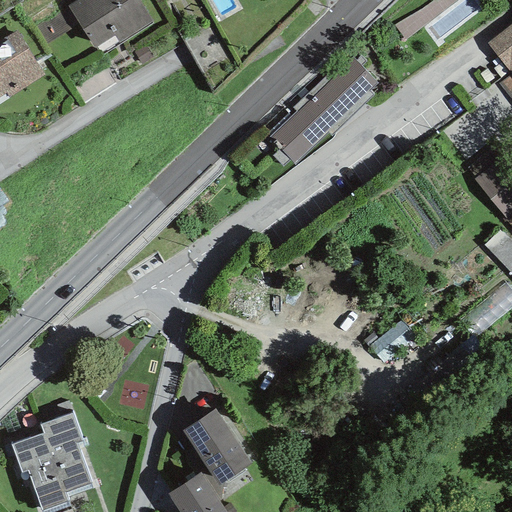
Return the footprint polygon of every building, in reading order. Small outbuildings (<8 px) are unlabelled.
[(75,0),(67,5),(94,49),(114,36),(119,44),(153,23),(138,0),(75,0)] [(511,23),(487,43),(510,74),(511,76),(511,23)] [(0,104),(46,74),(17,30),(0,41),(0,104)] [(134,53),(142,64),(153,58),(145,46),(134,53)] [(295,112),(269,137),(294,163),(327,132),(330,136),(374,95),(370,91),(378,84),(353,58),(329,80),(326,76),(292,108),(295,112)] [(511,76),(510,74),(498,84),(511,101),(511,76)] [(511,263),(511,233),(502,223),(487,238),(511,263)] [(215,409),(182,431),(219,485),(251,464),(215,409)] [(41,425),(44,434),(65,492),(90,484),(77,443),(83,441),(74,414),(41,425)] [(69,502),(65,492),(44,434),(11,445),(21,473),(27,471),(40,511),(69,502)] [(225,511),(200,473),(167,494),(179,511),(225,511)]
